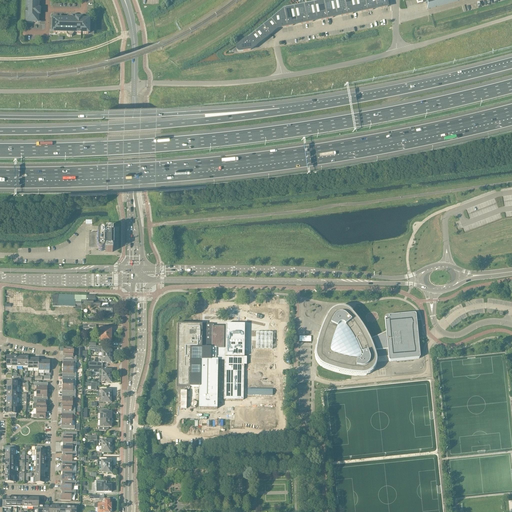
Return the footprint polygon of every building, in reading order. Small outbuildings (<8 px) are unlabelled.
[(26,0),(26,10),(25,10),(25,14),(26,14),(26,21),(25,23),(33,23),(35,23),(35,22),(37,22),(38,15),(39,15),(39,14),(39,13),(40,11),(39,11),(39,10),(38,10),(38,2),(39,2),(40,1),(41,1),(41,0),(26,0)] [(337,16),(333,0),(329,0),(323,1),(327,19),(333,18),(333,17),(332,16),(337,16)] [(341,16),(347,15),(343,0),(333,0),(337,16),(341,15),(341,16)] [(357,12),(354,0),(343,0),(347,15),(353,14),(353,13),(352,12),(357,12)] [(361,12),(367,11),(364,0),(354,0),(357,12),(361,11),(361,12)] [(373,10),(372,9),(377,8),(375,0),(364,0),(367,11),(373,10),(373,9),(373,10)] [(381,8),(387,7),(385,0),(375,0),(377,8),(381,7),(381,8)] [(416,0),(417,4),(424,2),(425,1),(427,8),(427,9),(430,9),(461,0),(416,0)] [(327,19),(323,1),(313,3),(317,20),(321,19),(321,20),(327,19)] [(317,20),(313,3),(303,5),(307,23),(313,22),(313,21),(312,21),(312,20),(317,20)] [(301,24),(307,23),(303,5),(293,7),(297,24),(301,23),(301,24)] [(293,25),(292,25),(292,24),(297,24),(293,7),(283,9),(287,27),(293,26),(293,25)] [(281,28),(287,27),(283,9),(275,17),(277,28),(281,27),(281,28)] [(69,37),(70,37),(71,37),(72,37),(72,36),(73,35),(73,34),(77,34),(77,35),(81,35),(81,34),(88,34),(88,33),(89,33),(89,31),(89,24),(89,22),(88,22),(88,21),(81,21),(81,19),(80,19),(77,19),(76,19),(76,21),(74,20),(74,19),(73,19),(73,18),(72,17),(71,17),(70,17),(69,17),(68,17),(67,18),(67,19),(66,19),(66,20),(54,20),(54,21),(53,21),(53,23),(53,30),(52,30),(52,32),(53,32),(53,33),(66,33),(66,34),(66,35),(67,36),(68,37),(69,37)] [(277,28),(275,17),(270,20),(262,27),(269,35),(274,31),(273,31),(277,28)] [(269,35),(262,27),(254,33),(260,40),(264,38),(265,38),(264,39),(265,39),(269,35)] [(247,39),(253,48),(258,44),(257,43),(260,40),(254,33),(247,39)] [(240,52),(250,50),(253,48),(247,39),(237,47),(237,48),(236,49),(237,50),(237,51),(238,52),(240,52)] [(113,234),(113,230),(106,230),(106,232),(104,232),(103,231),(102,231),(102,230),(101,230),(100,231),(99,231),(98,232),(98,233),(89,233),(89,248),(98,248),(98,249),(98,250),(99,251),(100,251),(101,252),(102,251),(103,251),(104,250),(105,250),(105,252),(112,252),(112,249),(113,249),(114,234),(113,234)] [(58,295),(53,295),(52,307),(75,307),(75,310),(81,310),(81,306),(81,304),(85,304),(85,300),(86,300),(86,296),(58,295)] [(85,304),(85,305),(87,305),(93,305),(93,306),(100,306),(100,303),(95,303),(95,300),(94,300),(94,296),(87,296),(86,296),(86,300),(85,300),(85,304)] [(100,308),(98,308),(98,315),(100,316),(101,316),(103,315),(104,315),(106,317),(107,315),(108,315),(108,313),(112,314),(112,308),(108,308),(108,306),(103,306),(103,307),(103,308),(100,308)] [(376,357),(375,355),(375,353),(374,351),(387,350),(386,332),(370,340),(364,331),(358,322),(352,313),(349,311),(346,309),(342,308),(339,308),(335,309),(332,311),(329,313),(327,316),(323,324),(319,333),(317,342),(315,352),(315,355),(315,358),(316,361),(318,364),(321,366),(324,368),(333,371),(342,374),(351,375),(361,376),(365,376),(368,375),(371,373),(373,370),(375,367),(376,364),(377,361),(376,357)] [(420,357),(416,316),(415,314),(414,314),(386,317),(385,317),(384,319),(386,332),(387,350),(388,360),(389,361),(390,362),(395,361),(418,359),(419,358),(420,357)] [(217,397),(217,361),(222,361),(223,361),(224,363),(223,365),(223,366),(224,366),(224,398),(223,398),(223,400),(244,400),(244,399),(243,399),(244,366),(244,365),(250,365),(250,364),(246,364),(246,358),(247,358),(247,357),(244,357),(244,330),(244,325),(226,324),(226,329),(224,329),(224,327),(214,327),(214,324),(204,324),(202,324),(178,324),(177,388),(190,388),(190,387),(199,387),(199,398),(206,399),(206,400),(216,401),(216,400),(214,400),(214,397),(217,397)] [(272,333),(256,333),(256,337),(256,341),(256,349),(272,349),(272,333)] [(112,357),(112,351),(102,351),(102,347),(89,347),(89,351),(97,351),(100,351),(100,353),(102,353),(102,357),(112,357)] [(64,360),(76,360),(76,356),(73,356),(74,351),(73,351),(73,348),(66,348),(66,351),(63,351),(63,356),(64,356),(64,360)] [(94,363),(88,363),(88,367),(103,367),(103,363),(112,363),(112,357),(102,357),(102,360),(94,360),(94,363)] [(76,363),(76,360),(64,360),(64,363),(63,363),(63,368),(73,368),(73,363),(76,363)] [(103,371),(103,367),(88,367),(88,370),(97,370),(100,371),(100,377),(112,377),(112,371),(103,371)] [(73,374),(73,368),(63,368),(63,374),(64,374),(64,377),(76,377),(76,376),(76,374),(73,374)] [(76,381),(76,379),(76,377),(64,377),(63,380),(62,386),(73,386),(73,381),(76,381)] [(36,392),(47,392),(47,387),(46,387),(46,383),(34,383),(34,387),(37,387),(36,392)] [(73,391),(73,386),(62,386),(62,391),(63,391),(63,394),(75,395),(75,391),(73,391)] [(47,398),(47,392),(36,392),(36,397),(34,397),(34,401),(46,401),(46,398),(47,398)] [(75,398),(75,395),(63,394),(63,398),(62,397),(62,403),(72,403),(72,398),(75,398)] [(46,404),(46,401),(34,401),(33,404),(36,404),(36,409),(46,410),(46,404)] [(72,409),(72,403),(62,403),(62,409),(63,409),(63,412),(75,412),(75,409),(72,409)] [(16,415),(16,409),(6,409),(6,414),(9,414),(9,418),(16,418),(16,414),(16,415)] [(46,415),(46,410),(36,409),(36,415),(33,415),(33,418),(45,418),(45,415),(46,415)] [(106,413),(106,409),(99,409),(99,413),(100,413),(100,420),(113,420),(113,417),(111,417),(111,413),(106,413)] [(75,415),(75,412),(63,412),(63,415),(62,415),(62,420),(72,421),(72,415),(75,415)] [(72,426),(72,421),(62,420),(61,426),(62,426),(62,429),(74,430),(74,426),(72,426)] [(113,423),(113,420),(100,420),(100,427),(99,427),(99,431),(106,431),(106,428),(111,428),(111,424),(113,423)] [(72,442),(73,437),(77,437),(77,433),(63,432),(63,439),(61,439),(61,442),(63,442),(72,442)] [(77,442),(72,442),(63,442),(63,449),(61,449),(61,452),(62,452),(72,452),(72,447),(77,447),(77,442)] [(5,455),(16,456),(16,447),(8,447),(8,450),(5,450),(5,455)] [(34,456),(45,456),(45,451),(42,451),(42,447),(35,447),(34,456)] [(76,452),(72,452),(62,452),(62,458),(60,458),(60,462),(62,462),(72,462),(72,457),(76,457),(76,452)] [(76,462),(72,462),(62,462),(62,468),(60,468),(60,471),(62,472),(62,471),(72,472),(72,471),(72,466),(76,466),(76,462)] [(76,472),(72,471),(72,472),(62,471),(62,472),(62,478),(60,478),(60,481),(62,481),(71,481),(72,476),(76,476),(76,472)] [(76,481),(71,481),(62,481),(62,487),(60,487),(60,491),(61,491),(71,491),(71,486),(76,486),(76,481)] [(107,481),(105,481),(96,481),(96,492),(111,493),(112,485),(107,485),(107,481)] [(75,491),(71,491),(61,491),(61,497),(60,497),(59,501),(71,501),(71,500),(74,500),(74,496),(75,496),(75,491)] [(11,508),(11,507),(11,498),(6,498),(6,501),(2,501),(2,508),(11,508)] [(103,503),(97,503),(97,508),(111,508),(111,500),(103,500),(103,503)]
